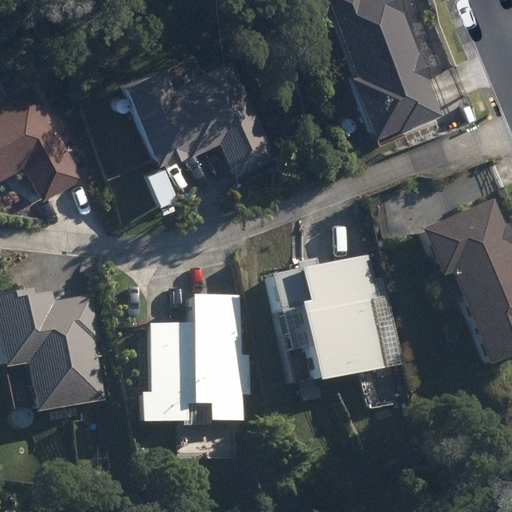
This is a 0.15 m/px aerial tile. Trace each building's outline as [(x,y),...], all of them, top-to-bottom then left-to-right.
[(322,0),(349,72),(346,73),(367,131),(435,107),(396,0),(322,0)] [(272,156),(229,60),(168,86),(157,63),(116,81),(151,160),(160,157),(160,158),(213,135),(230,174),(272,156)] [(26,81),(0,94),(0,173),(19,162),(38,197),(78,175),(26,81)] [(435,275),(442,272),(483,367),(511,354),(511,267),(485,204),(416,234),(435,275)] [(366,256),(262,274),(276,350),(281,349),(287,382),(381,366),(370,300),(373,300),(366,256)] [(0,362),(19,359),(27,410),(100,399),(84,295),(48,301),(46,292),(28,295),(27,288),(0,292),(0,362)] [(137,393),(137,420),(237,420),(237,394),(241,394),(241,355),(235,355),(235,295),(183,295),(183,324),(146,324),(146,393),(137,393)]
